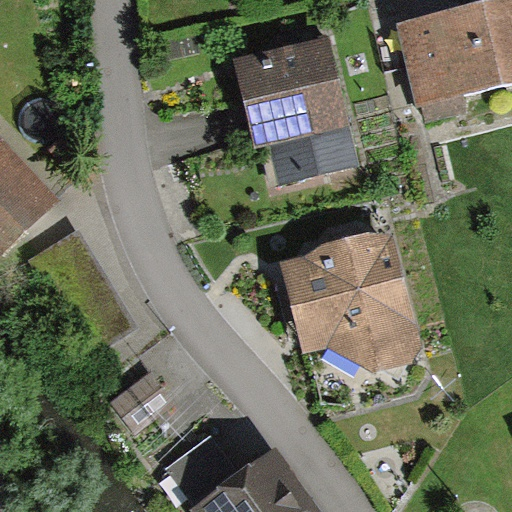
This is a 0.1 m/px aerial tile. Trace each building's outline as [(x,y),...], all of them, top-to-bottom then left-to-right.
[(467,114),(463,94),(511,84),(511,0),(498,0),(400,21),(417,103),(424,102),(428,122),(467,114)] [(280,188),(345,168),(309,49),(244,69),(280,188)] [(0,245),(41,208),(0,163),(0,245)] [(79,357),(125,331),(73,240),(27,266),(79,357)] [(329,378),(398,361),(370,240),(302,256),(307,274),(289,278),(305,344),(321,341),(329,378)] [(200,511),(283,511),(251,461),(192,499),(200,511)]
